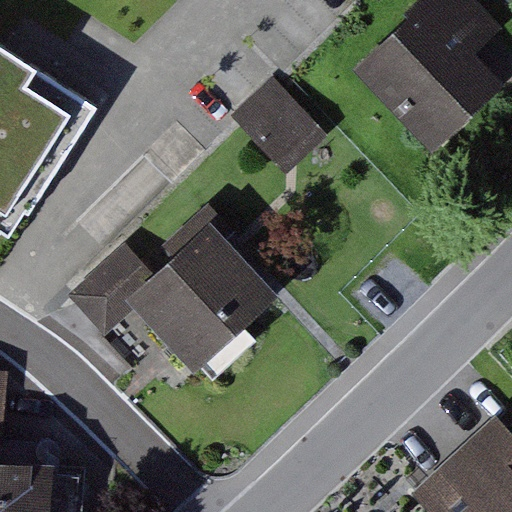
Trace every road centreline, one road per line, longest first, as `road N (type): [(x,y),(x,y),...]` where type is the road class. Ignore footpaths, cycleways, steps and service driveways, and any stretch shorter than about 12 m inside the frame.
road 1 (residential): [(264,511),(511,269)]
road 2 (residential): [(220,511),(0,332)]
